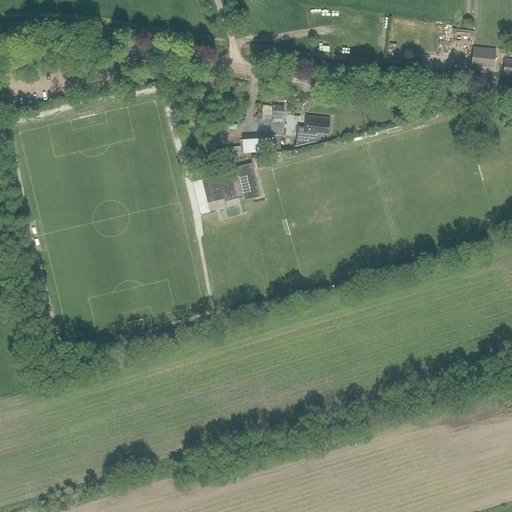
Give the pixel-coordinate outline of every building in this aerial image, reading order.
[(352,13),(343,13),(342,21),(352,21),(352,13)] [(502,35),(501,42),(507,43),(511,43),(511,36),(508,35),(502,35)] [(473,48),(472,67),(495,69),(496,50),(473,48)] [(284,106),(273,105),(272,115),(284,115),(284,106)] [(305,116),(304,127),(298,126),(296,146),(315,142),(316,133),(327,134),(328,119),(305,116)] [(273,136),(242,138),(243,154),(274,152),(273,136)] [(240,147),(222,149),(223,159),(241,157),(240,147)] [(261,158),(255,159),(257,169),(264,168),(261,158)] [(236,171),(202,180),(208,203),(225,199),(225,202),(235,199),(243,197),(244,201),(261,197),(252,164),(236,168),(236,171)]
